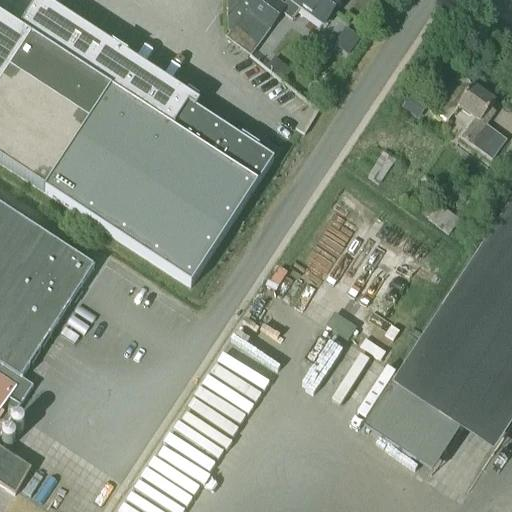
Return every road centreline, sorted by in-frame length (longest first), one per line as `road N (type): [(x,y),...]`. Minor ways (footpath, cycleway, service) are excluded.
road 1 (unknown): [(443,0),(156,413),(139,415),(90,387),(70,386),(48,396),(24,430)]
road 2 (unknown): [(149,0),(271,107)]
